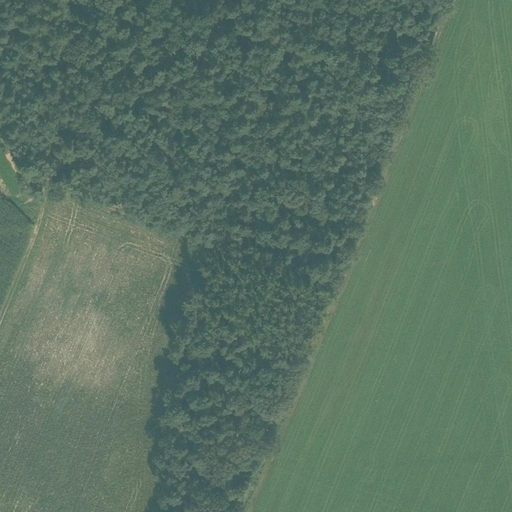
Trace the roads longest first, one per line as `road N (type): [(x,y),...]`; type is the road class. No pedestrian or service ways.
road 1 (track): [(244,511),(446,0)]
road 2 (track): [(0,323),(35,239),(70,0)]
